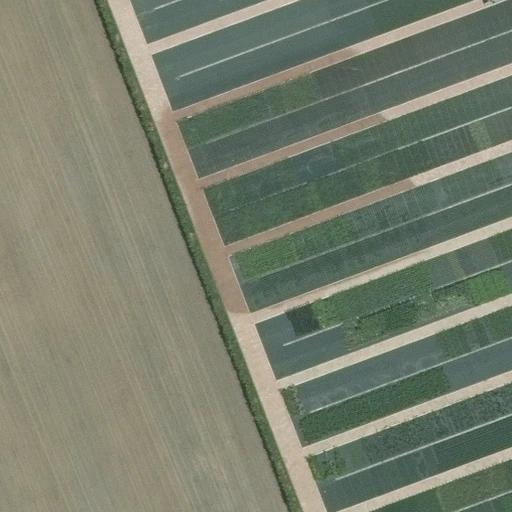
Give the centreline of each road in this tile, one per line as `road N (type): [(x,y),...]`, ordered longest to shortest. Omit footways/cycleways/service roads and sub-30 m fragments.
road 1 (track): [(115,0),(273,417)]
road 2 (track): [(309,511),(273,417),(461,346)]
